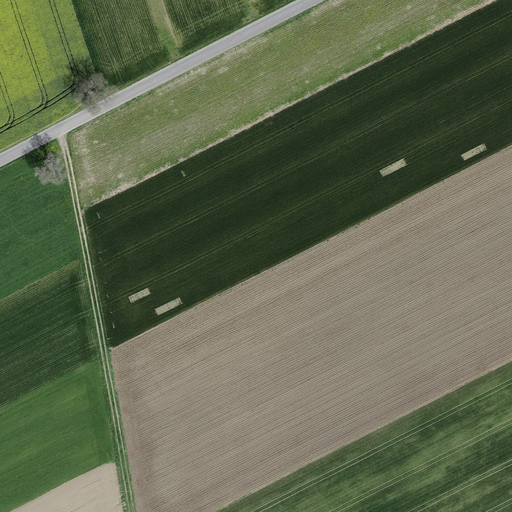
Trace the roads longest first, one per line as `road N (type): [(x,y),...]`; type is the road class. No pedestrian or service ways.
road 1 (track): [(67,132),(130,511)]
road 2 (unclassified): [(0,167),(320,0)]
